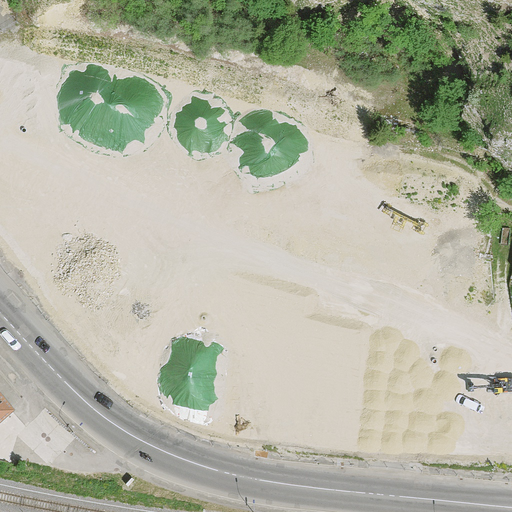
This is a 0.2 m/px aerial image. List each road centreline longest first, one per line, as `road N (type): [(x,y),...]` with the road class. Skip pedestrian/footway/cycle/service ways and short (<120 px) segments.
road 1 (primary): [(0,313),(91,406),(165,452),(269,481),(511,506)]
road 2 (unknown): [(237,475),(244,412),(238,371),(206,304),(209,237),(244,198)]
road 3 (unknown): [(393,495),(401,426),(395,384),(384,353),(356,319)]
